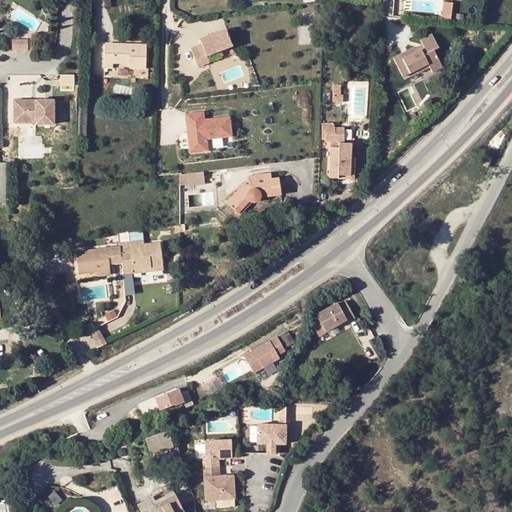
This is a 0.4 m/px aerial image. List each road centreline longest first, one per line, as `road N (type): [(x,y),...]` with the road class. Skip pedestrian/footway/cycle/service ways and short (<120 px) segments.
road 1 (tertiary): [(7,427),(135,375),(234,323),(337,253)]
road 2 (tertiary): [(322,237),(7,427)]
road 3 (tertiary): [(511,55),(423,150),(322,237)]
road 4 (tertiary): [(337,253),(427,175),(511,84)]
road 5 (unclassified): [(407,345),(511,159)]
road 6 (residential): [(407,345),(295,489),(291,511)]
